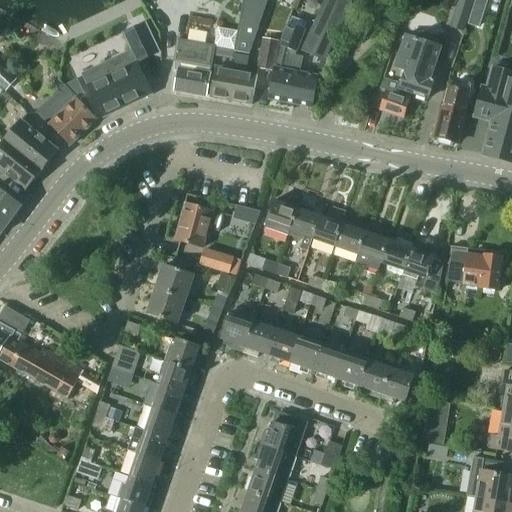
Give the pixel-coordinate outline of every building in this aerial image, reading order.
[(178,39),(173,61),(180,63),(179,69),(178,68),(173,90),(205,96),(214,57),(233,60),(234,52),(249,55),(259,28),(268,1),(262,0),(242,0),(239,24),(237,32),(217,29),(214,45),(178,39)] [(325,0),(302,52),(325,62),(352,0),(325,0)] [(466,24),(468,25),(474,9),(471,8),(473,3),(463,0),(459,0),(450,29),(456,31),(463,34),(466,24)] [(481,11),(474,9),(468,25),(476,27),(481,11)] [(132,51),(106,63),(126,106),(151,95),(136,64),(149,58),(159,53),(145,23),(123,34),(132,51)] [(273,72),(268,101),(294,106),(310,109),(311,109),(318,82),(319,78),(301,74),(299,74),(303,58),(295,56),(296,53),(297,53),(306,30),(289,24),(280,47),(275,67),(274,67),(273,72)] [(407,73),(402,87),(400,91),(427,101),(433,82),(429,80),(440,49),(436,48),(437,43),(436,37),(424,33),(419,36),(418,41),(407,38),(396,69),(407,73)] [(264,71),(273,72),(278,42),(263,39),(257,69),(264,71)] [(101,65),(81,74),(86,84),(102,118),(126,106),(106,63),(101,65)] [(0,65),(0,87),(5,92),(15,80),(0,65)] [(228,101),(235,71),(216,67),(214,78),(215,78),(211,97),(228,101)] [(511,73),(491,68),(486,89),(482,88),(474,118),(491,122),(483,155),(511,163),(511,73)] [(235,71),(228,101),(252,105),(258,76),(235,71)] [(400,91),(402,87),(390,83),(391,81),(383,78),(377,93),(381,94),(386,96),(380,112),(403,120),(409,101),(398,97),(400,91)] [(76,80),(64,86),(66,88),(77,100),(84,97),(76,80)] [(64,86),(36,112),(48,125),(69,146),(96,121),(96,120),(77,100),(66,88),(64,86)] [(439,121),(433,139),(437,144),(452,148),(456,145),(469,95),(448,89),(439,121)] [(4,141),(44,173),(51,165),(49,162),(58,151),(21,121),(4,141)] [(44,173),(4,141),(0,146),(0,170),(25,191),(33,181),(36,184),(44,173)] [(0,235),(21,207),(0,192),(0,235)] [(266,225),(264,229),(272,232),(287,237),(298,205),(283,200),(282,205),(274,202),(266,225)] [(185,204),(174,240),(202,249),(203,245),(207,233),(208,229),(217,232),(220,223),(222,215),(213,212),(185,204)] [(287,237),(301,242),(299,249),(308,253),(312,241),(320,218),(312,215),(313,211),(298,205),(287,237)] [(312,241),(335,249),(343,226),(320,218),(312,241)] [(335,249),(357,257),(365,234),(343,226),(335,249)] [(357,257),(355,264),(378,272),(380,265),(389,242),(388,242),(390,236),(376,231),(374,237),(365,234),(357,257)] [(387,272),(401,277),(412,246),(397,240),(396,245),(389,242),(380,265),(388,268),(387,272)] [(425,281),(421,289),(434,293),(441,265),(432,262),(433,258),(425,255),(426,251),(412,246),(401,277),(416,282),(417,278),(425,281)] [(490,252),(488,257),(484,256),(484,258),(468,256),(469,250),(450,248),(446,283),(478,287),(480,289),(480,290),(498,292),(502,259),(499,258),(497,253),(490,252)] [(204,250),(199,266),(220,273),(227,275),(233,260),(226,258),(214,254),(204,250)] [(246,264),(274,274),(278,265),(249,255),(246,264)] [(164,265),(156,290),(184,300),(193,275),(164,265)] [(278,265),(274,274),(287,278),(290,269),(278,265)] [(230,276),(227,275),(220,273),(214,290),(224,294),(230,276)] [(264,289),(267,280),(256,276),(253,285),(264,289)] [(320,291),(324,281),(310,276),(307,286),(320,291)] [(280,285),(267,280),(264,289),(277,294),(280,285)] [(336,285),(324,281),(320,291),(332,295),(336,285)] [(313,296),(313,295),(300,290),(300,291),(291,288),(287,298),(297,301),(296,302),(309,307),(309,306),(313,296)] [(184,300),(156,290),(147,314),(176,324),(184,300)] [(365,307),(369,297),(356,292),(352,303),(365,307)] [(217,295),(211,309),(221,313),(227,299),(217,295)] [(326,300),(313,296),(309,306),(322,310),(326,300)] [(381,301),(369,297),(365,307),(378,311),(381,301)] [(0,350),(9,336),(10,337),(13,332),(6,327),(14,313),(4,307),(0,313),(0,350)] [(355,322),(358,312),(346,308),(342,318),(355,322)] [(217,324),(221,313),(211,309),(207,320),(217,324)] [(399,317),(398,319),(411,323),(415,313),(402,309),(399,317)] [(242,354),(252,323),(254,317),(233,310),(232,315),(229,315),(220,341),(228,344),(227,349),(242,354)] [(371,317),(358,312),(355,322),(368,327),(371,317)] [(399,343),(404,328),(382,319),(376,334),(399,343)] [(127,323),(124,333),(137,337),(140,327),(127,323)] [(257,354),(267,357),(276,331),(252,323),(242,354),(256,358),(257,354)] [(417,332),(404,328),(399,343),(401,344),(403,339),(413,343),(417,332)] [(267,357),(289,365),(298,339),(276,331),(267,357)] [(9,336),(0,350),(0,362),(11,369),(24,345),(18,341),(21,336),(13,332),(10,337),(9,336)] [(289,365),(313,373),(321,347),(298,339),(289,365)] [(169,347),(164,362),(195,372),(200,357),(196,355),(198,347),(176,340),(173,348),(169,347)] [(24,345),(11,369),(65,400),(75,383),(96,395),(101,382),(82,371),(46,350),(43,356),(24,345)] [(142,354),(138,352),(119,346),(112,369),(131,376),(131,375),(135,376),(142,354)] [(313,373),(335,380),(344,354),(321,347),(313,373)] [(335,380),(357,388),(366,362),(344,354),(335,380)] [(164,362),(160,375),(143,370),(140,379),(150,382),(150,383),(183,394),(185,386),(190,387),(195,372),(164,362)] [(363,395),(379,400),(389,370),(366,362),(357,388),(365,391),(363,395)] [(126,388),(131,376),(112,369),(107,382),(117,385),(126,388)] [(412,378),(389,370),(379,400),(393,405),(394,400),(403,404),(412,378)] [(509,386),(505,411),(511,412),(511,373),(505,372),(503,386),(509,386)] [(152,408),(152,409),(175,416),(183,394),(150,383),(142,405),(152,408)] [(100,403),(96,415),(106,418),(110,406),(100,403)] [(152,409),(145,431),(144,432),(167,440),(175,416),(152,409)] [(511,412),(505,411),(501,437),(495,436),(493,449),(511,452),(511,412)] [(263,431),(258,446),(289,457),(290,455),(296,458),(307,424),(278,414),(275,426),(270,424),(267,432),(263,431)] [(114,421),(106,418),(96,415),(91,428),(110,434),(114,421)] [(141,442),(137,455),(159,463),(167,440),(144,432),(145,431),(135,427),(130,439),(141,442)] [(334,470),(341,447),(329,443),(321,465),(334,470)] [(258,446),(253,461),(257,462),(254,470),(288,482),(296,459),(296,458),(290,455),(289,457),(258,446)] [(85,448),(80,461),(101,468),(104,459),(93,455),(94,451),(85,448)] [(137,455),(129,477),(152,485),(159,463),(137,455)] [(479,473),(475,499),(511,505),(511,476),(500,475),(502,463),(476,459),(474,472),(479,473)] [(101,468),(80,461),(76,473),(97,480),(101,468)] [(254,470),(247,493),(280,504),(288,482),(254,470)] [(122,485),(117,499),(149,510),(154,495),(149,493),(152,485),(129,477),(126,486),(122,485)] [(74,478),(72,483),(84,487),(86,482),(74,478)] [(316,491),(325,494),(329,481),(321,478),(316,491)] [(321,505),(325,494),(316,491),(312,502),(321,505)] [(247,493),(240,511),(277,511),(280,504),(247,493)] [(81,501),(68,497),(64,506),(78,511),(81,501)] [(112,511),(147,511),(149,510),(117,499),(112,511)] [(511,511),(511,505),(475,499),(472,511),(511,511)]
